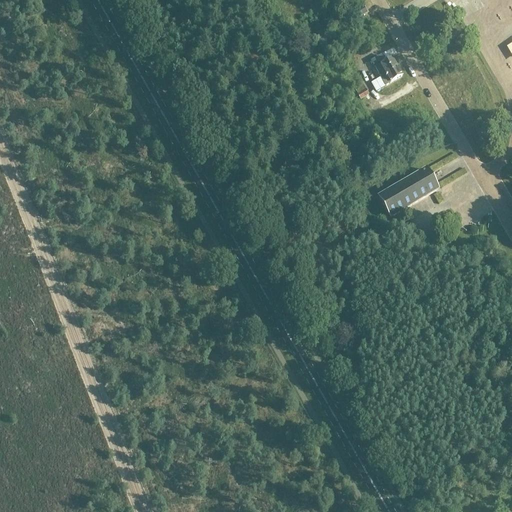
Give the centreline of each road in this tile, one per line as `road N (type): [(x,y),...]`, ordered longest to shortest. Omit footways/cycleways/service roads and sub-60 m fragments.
road 1 (primary): [(388,511),(97,0)]
road 2 (track): [(145,511),(0,148)]
road 3 (unclassified): [(511,229),(377,0)]
